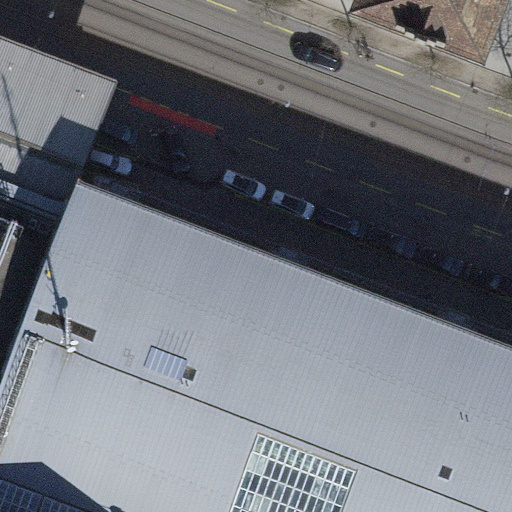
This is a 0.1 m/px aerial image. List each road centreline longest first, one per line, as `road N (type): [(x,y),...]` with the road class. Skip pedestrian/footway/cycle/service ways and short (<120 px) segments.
road 1 (tertiary): [(0,33),(511,230)]
road 2 (tertiary): [(511,130),(165,0)]
